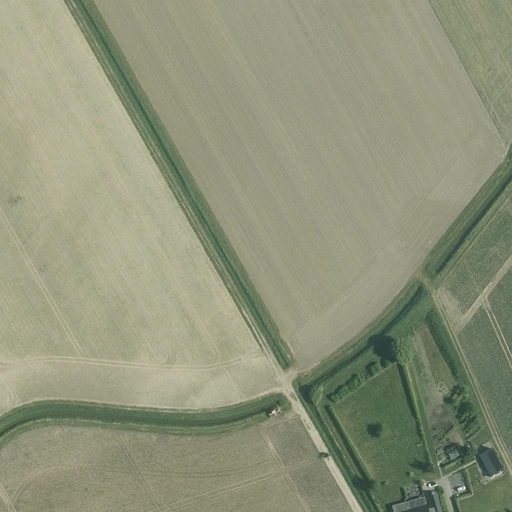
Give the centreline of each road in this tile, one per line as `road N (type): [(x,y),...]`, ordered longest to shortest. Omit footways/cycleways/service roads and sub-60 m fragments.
road 1 (track): [(427,280),(511,469)]
road 2 (track): [(294,399),(358,511)]
